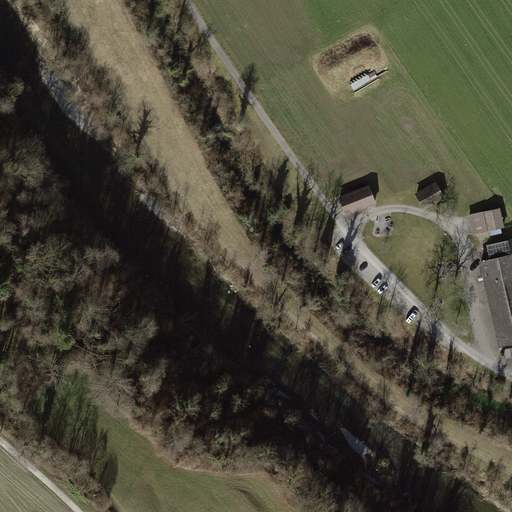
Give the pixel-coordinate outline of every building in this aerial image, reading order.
[(372,80),(369,75),(352,85),(355,90),(372,80)] [(437,183),(417,194),(425,209),(445,197),(437,183)] [(369,186),(340,198),(347,214),(376,203),(369,186)] [(500,209),(469,216),(473,233),(504,226),(500,209)] [(501,228),(489,231),(490,237),(502,234),(501,228)] [(491,261),(480,263),(500,346),(511,343),(511,243),(488,249),(491,261)]
